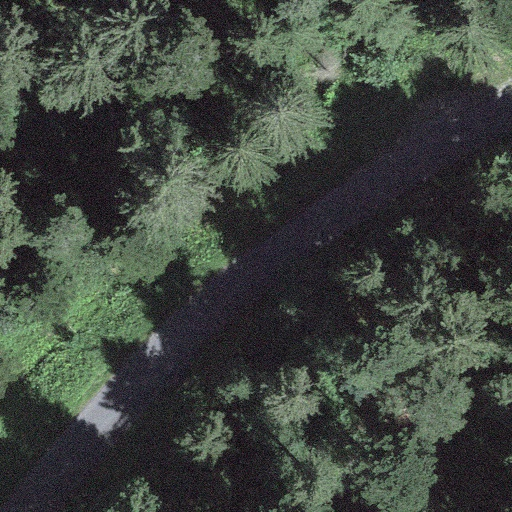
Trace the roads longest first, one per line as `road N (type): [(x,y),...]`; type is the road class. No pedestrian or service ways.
road 1 (unclassified): [(36,511),(129,391),(285,250),(379,183),(511,111)]
road 2 (track): [(0,377),(209,204),(337,130),(427,98),(511,94)]
